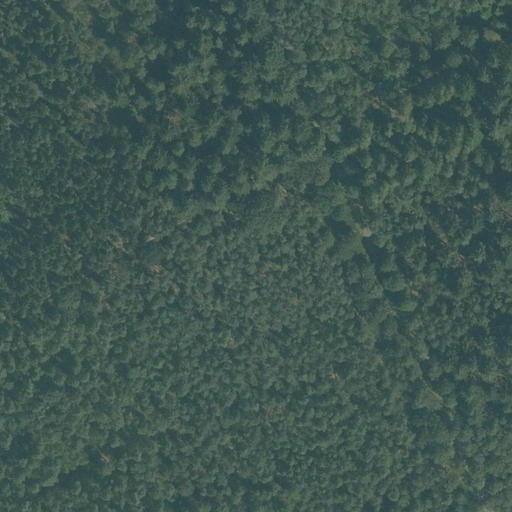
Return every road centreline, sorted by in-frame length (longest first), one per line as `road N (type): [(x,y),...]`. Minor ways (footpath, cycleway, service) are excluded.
road 1 (track): [(0,317),(511,30)]
road 2 (unclassified): [(488,511),(262,0)]
